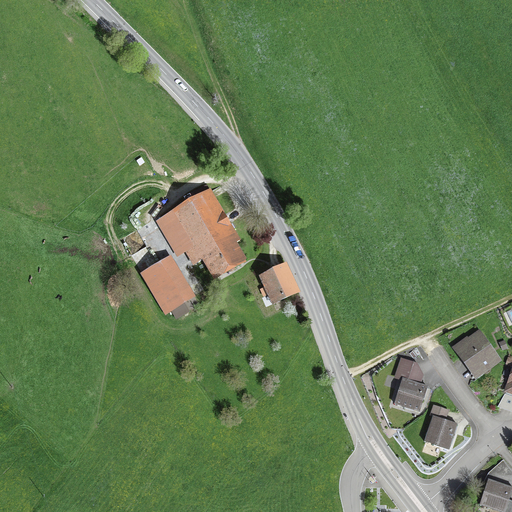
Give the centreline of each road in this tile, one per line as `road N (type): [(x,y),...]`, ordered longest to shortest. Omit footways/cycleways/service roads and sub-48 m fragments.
road 1 (primary): [(91,0),(205,115),(253,178),(294,253),(373,445)]
road 2 (unknown): [(102,226),(134,186),(253,178)]
road 3 (track): [(185,0),(240,141),(235,153)]
